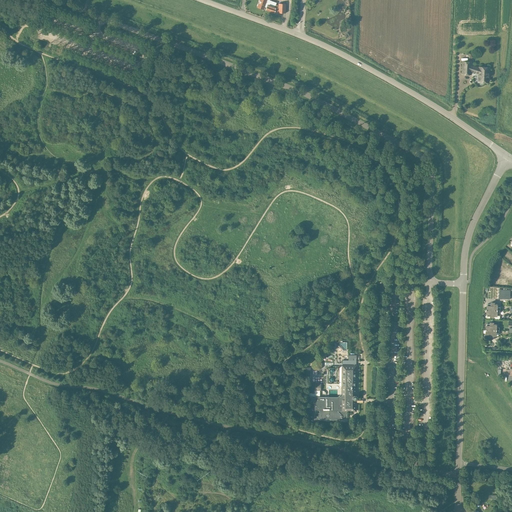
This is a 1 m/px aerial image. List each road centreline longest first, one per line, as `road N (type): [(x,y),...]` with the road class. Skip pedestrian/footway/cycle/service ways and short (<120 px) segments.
road 1 (unclassified): [(463,285),(429,285),(432,166),(423,155),(300,91),(101,17)]
road 2 (unclassified): [(506,156),(370,69),(201,0)]
road 3 (unclassified): [(457,511),(463,285)]
road 4 (unclassified): [(463,285),(465,247),(506,156)]
